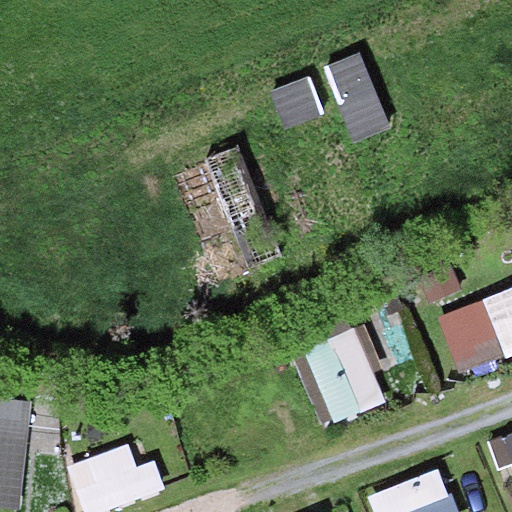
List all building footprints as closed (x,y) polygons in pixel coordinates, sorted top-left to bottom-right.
[(328,61),(357,132),(389,119),(361,48),(328,61)] [(511,281),(441,310),(458,350),(511,328),(511,281)] [(338,415),(389,390),(354,321),(303,347),(338,415)] [(56,441),(61,400),(0,394),(0,500),(24,503),(31,439),(56,441)] [(140,437),(72,459),(88,510),(157,487),(140,437)] [(378,511),(459,511),(444,463),(371,485),(378,511)]
